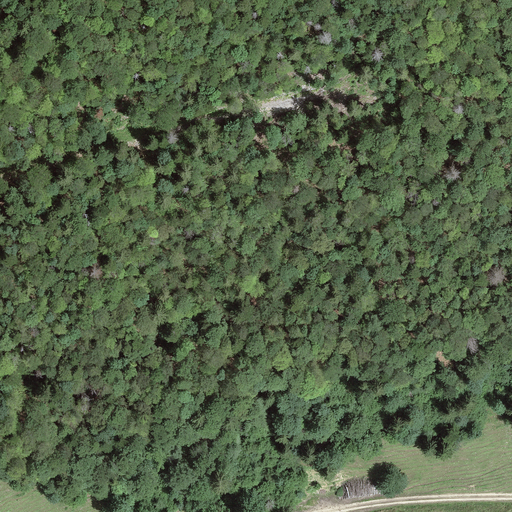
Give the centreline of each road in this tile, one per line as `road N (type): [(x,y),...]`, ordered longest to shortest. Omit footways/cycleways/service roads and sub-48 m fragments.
road 1 (track): [(0,171),(90,142),(316,93)]
road 2 (track): [(511,495),(379,500),(325,511)]
